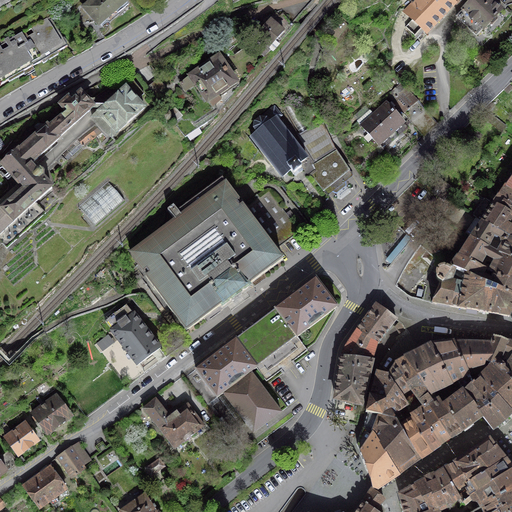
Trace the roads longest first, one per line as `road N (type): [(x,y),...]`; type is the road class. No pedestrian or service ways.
road 1 (residential): [(346,234),(112,416),(0,490)]
road 2 (residential): [(362,279),(331,342),(313,416),(207,511)]
road 3 (residential): [(209,0),(136,56),(140,62),(226,21),(296,0)]
road 4 (residential): [(346,234),(511,68)]
road 5 (residential): [(0,111),(181,0)]
road 6 (residential): [(362,279),(413,312),(511,327)]
